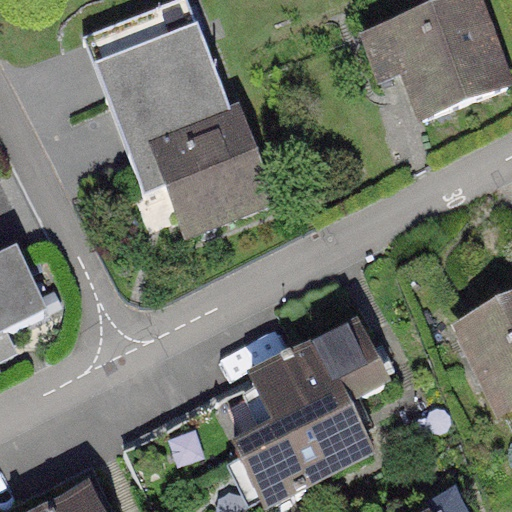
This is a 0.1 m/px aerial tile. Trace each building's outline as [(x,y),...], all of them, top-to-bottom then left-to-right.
[(478,5),(368,46),(383,86),(408,76),(426,123),(510,92),(478,5)] [(188,8),(99,42),(144,159),(132,163),(147,202),(170,194),(189,242),(275,210),(240,120),(232,123),(188,8)] [(0,357),(16,349),(10,338),(48,319),(19,262),(0,271),(0,357)] [(511,315),(464,340),(505,418),(511,414),(511,315)] [(361,339),(211,414),(260,511),(279,511),(376,464),(348,410),(387,390),(361,339)] [(98,511),(94,503),(75,511),(98,511)]
